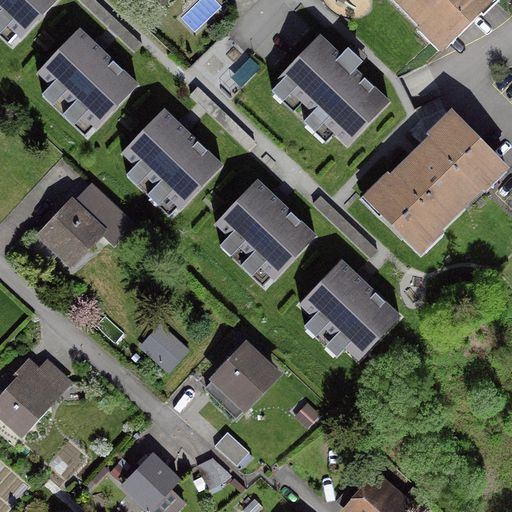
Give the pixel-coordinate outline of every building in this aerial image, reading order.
[(57,0),(0,0),(0,18),(21,39),(57,0)] [(481,13),(480,11),(490,0),(397,0),(444,47),(481,13)] [(80,30),(38,74),(96,129),(138,86),(80,30)] [(348,49),(341,57),(320,37),(279,80),(347,146),(389,102),(355,70),(363,63),(348,49)] [(164,111),(123,154),(181,210),(222,166),(164,111)] [(406,236),(420,250),(503,167),(468,130),(467,131),(454,118),(371,199),(384,213),(383,215),(405,237),(406,236)] [(258,181),(216,225),(274,280),(316,236),(258,181)] [(64,213),(63,212),(42,236),(70,263),(84,249),(86,251),(102,235),(114,246),(134,226),(92,185),(64,213)] [(342,261),(300,305),(359,360),(400,317),(342,261)] [(188,351),(167,332),(148,353),(169,372),(188,351)] [(236,417),(275,375),(246,348),(241,352),(236,348),(226,359),(231,364),(208,390),(236,417)] [(40,393),(59,373),(46,362),(38,371),(27,362),(6,385),(12,391),(0,403),(0,411),(22,431),(49,402),(40,393)] [(228,432),(215,446),(237,466),(249,452),(228,432)] [(123,486),(150,511),(175,511),(184,503),(170,489),(178,480),(176,481),(152,457),(152,455),(149,458),(145,455),(138,463),(142,467),(123,486)] [(208,489),(221,483),(210,460),(198,466),(208,489)] [(351,508),(348,511),(399,511),(406,505),(376,480),(372,484),(361,474),(340,498),(351,508)]
